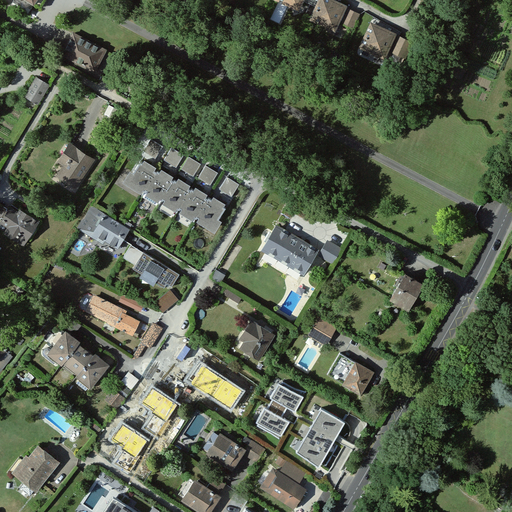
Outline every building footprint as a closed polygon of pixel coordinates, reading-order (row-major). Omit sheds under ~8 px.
[(273,0),(300,13),(305,0),(273,0)] [(347,6),(334,0),(318,0),(309,20),(335,32),(347,6)] [(354,11),(348,8),(341,24),(354,29),(361,14),(354,11)] [(397,34),(371,23),(359,49),(385,61),(397,34)] [(108,50),(73,32),(61,55),(96,73),(108,50)] [(406,40),(399,36),(391,52),(406,59),(414,43),(406,40)] [(50,85),(36,77),(24,97),(38,105),(50,85)] [(118,109),(109,105),(105,114),(114,119),(118,109)] [(75,186),(95,156),(70,140),(57,159),(62,163),(55,173),(75,186)] [(163,147),(152,140),(145,150),(156,157),(163,147)] [(185,156),(172,148),(164,160),(177,168),(185,156)] [(158,166),(142,154),(124,179),(160,204),(162,202),(178,213),(181,210),(195,220),(197,217),(213,229),(232,203),(216,192),(214,194),(198,182),(196,185),(181,174),(179,176),(160,163),(158,166)] [(201,165),(189,157),(181,169),(193,177),(201,165)] [(218,174),(206,167),(199,179),(211,186),(218,174)] [(240,185),(228,177),(219,190),(232,198),(240,185)] [(97,195),(91,204),(102,211),(108,201),(97,195)] [(17,208),(10,204),(7,207),(1,217),(0,219),(0,220),(7,225),(4,231),(16,238),(24,243),(39,219),(18,206),(17,208)] [(88,234),(103,211),(102,211),(91,204),(76,227),(88,234)] [(129,227),(103,211),(88,234),(102,243),(104,239),(116,248),(129,227)] [(319,248),(275,222),(260,248),(303,274),(319,248)] [(341,247),(328,239),(318,255),(332,263),(341,247)] [(136,262),(143,249),(133,243),(126,256),(136,262)] [(172,288),(182,269),(145,250),(135,269),(172,288)] [(226,274),(216,268),(211,277),(220,282),(226,274)] [(408,308),(424,282),(405,271),(389,297),(408,308)] [(242,296),(225,287),(222,292),(238,302),(242,296)] [(179,298),(170,288),(154,301),(163,311),(170,305),(179,298)] [(85,310),(132,333),(140,318),(126,311),(127,309),(93,292),(85,310)] [(124,292),(121,300),(142,310),(146,302),(124,292)] [(1,332),(0,331),(0,355),(1,356),(29,322),(17,313),(1,332)] [(319,316),(308,334),(326,345),(331,337),(337,327),(319,316)] [(275,333),(250,318),(238,337),(243,340),(239,347),(259,359),(275,333)] [(153,320),(140,341),(146,344),(150,347),(163,327),(153,320)] [(52,326),(47,321),(38,332),(44,337),(52,326)] [(90,386),(109,361),(94,350),(92,352),(77,341),(79,338),(65,327),(46,351),(60,362),(62,360),(77,371),(75,374),(90,386)] [(169,333),(153,360),(165,367),(181,340),(169,333)] [(146,344),(140,341),(131,357),(132,358),(138,357),(146,344)] [(165,367),(153,360),(142,378),(154,385),(165,367)] [(374,370),(355,360),(342,383),(361,394),(374,370)] [(129,370),(124,380),(135,386),(140,375),(129,370)] [(280,382),(271,397),(296,412),(305,396),(280,382)] [(125,397),(113,388),(105,398),(116,408),(125,397)] [(139,409),(126,401),(114,420),(147,440),(166,408),(147,396),(139,409)] [(319,405),(293,450),(321,466),(347,421),(319,405)] [(291,421),(266,406),(257,421),(282,436),(291,421)] [(220,429),(206,451),(233,468),(243,452),(246,446),(220,429)] [(246,446),(243,452),(250,457),(257,461),(266,447),(252,438),(246,446)] [(26,455),(13,472),(35,489),(58,460),(39,445),(29,457),(26,455)] [(286,461),(280,469),(300,482),(303,478),(305,474),(286,461)] [(273,464),(260,484),(294,508),(308,487),(300,482),(280,469),(273,464)] [(208,485),(195,476),(181,497),(202,511),(209,511),(222,493),(220,492),(208,485)] [(215,476),(208,485),(220,492),(226,483),(215,476)] [(138,511),(112,494),(99,511),(138,511)]
